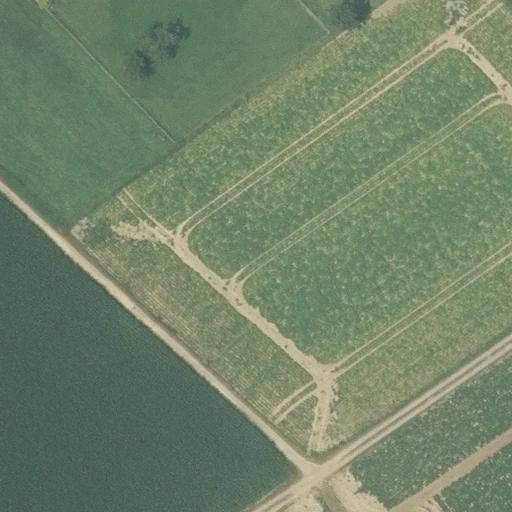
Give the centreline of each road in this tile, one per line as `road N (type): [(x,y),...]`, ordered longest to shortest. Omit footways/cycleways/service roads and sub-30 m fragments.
road 1 (track): [(0,187),(318,479)]
road 2 (track): [(511,343),(267,511)]
